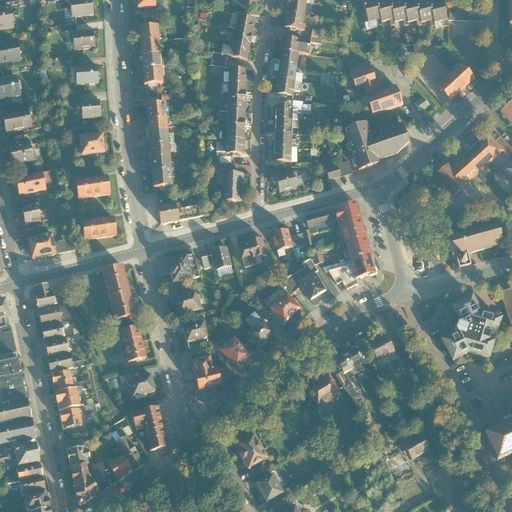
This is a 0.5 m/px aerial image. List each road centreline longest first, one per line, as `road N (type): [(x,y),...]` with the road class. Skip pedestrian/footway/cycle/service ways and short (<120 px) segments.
road 1 (residential): [(200,441),(319,330),(406,293)]
road 2 (residential): [(115,0),(121,118),(141,252)]
road 3 (residential): [(63,511),(15,282)]
road 4 (residential): [(257,218),(261,63),(272,0)]
road 5 (residential): [(141,252),(183,427),(200,441)]
road 6 (residential): [(378,189),(511,71)]
road 7 (residential): [(141,252),(15,282)]
road 8 (residential): [(378,189),(257,218)]
road 9 (residential): [(98,511),(200,441)]
road 10 (residential): [(257,218),(141,252)]
